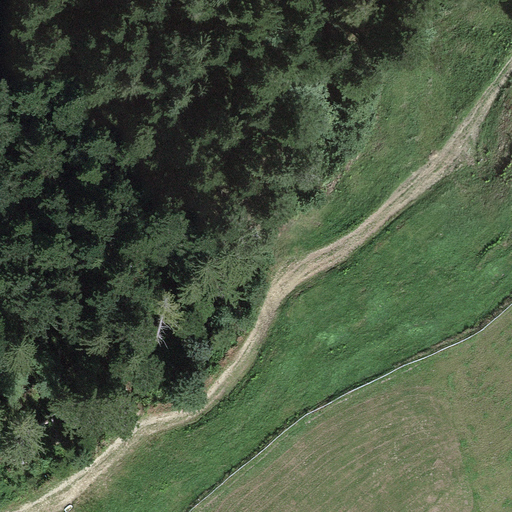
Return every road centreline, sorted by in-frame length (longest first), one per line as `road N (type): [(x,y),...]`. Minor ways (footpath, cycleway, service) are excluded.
road 1 (track): [(26,511),(110,442),(216,390),(279,288),(419,185),(511,68)]
road 2 (track): [(300,426),(201,511)]
